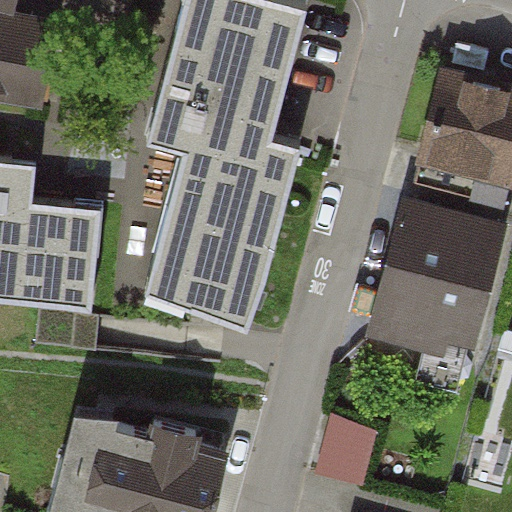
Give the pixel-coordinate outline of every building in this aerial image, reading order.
[(0,0),(0,102),(44,109),(59,12),(6,4),(7,0),(0,0)] [(297,0),(181,0),(149,127),(187,137),(149,288),(250,313),(293,140),(265,133),(297,0)] [(402,181),(508,213),(511,198),(511,94),(434,71),(402,181)] [(30,163),(0,160),(0,299),(88,307),(97,212),(26,206),(30,163)] [(382,307),(489,339),(511,260),(511,225),(415,197),(382,307)] [(52,500),(104,511),(212,511),(232,429),(200,422),(203,407),(153,396),(151,408),(77,391),(52,500)] [(325,466),(365,473),(375,419),(335,412),(325,466)]
